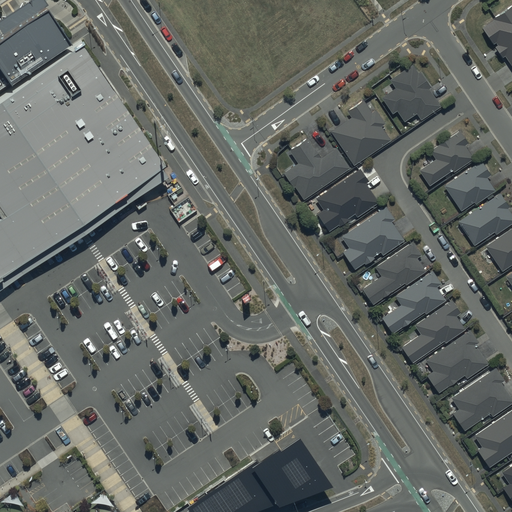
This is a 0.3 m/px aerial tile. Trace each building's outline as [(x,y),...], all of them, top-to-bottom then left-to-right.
[(31,0),(0,21),(0,89),(72,41),(46,0),(31,0)] [(511,6),(481,27),(502,58),(505,56),(511,65),(511,6)] [(0,212),(1,214),(0,215),(0,283),(81,229),(171,168),(82,37),(73,43),(72,41),(0,89),(0,212)] [(411,61),(389,76),(394,84),(380,94),(391,110),(396,107),(403,118),(415,110),(419,116),(439,102),(427,84),(428,84),(418,68),(417,69),(411,61)] [(370,115),(362,103),(348,112),(352,118),(332,132),(353,164),(388,140),(379,126),(383,123),(375,111),(370,115)] [(457,127),(428,147),(434,155),(418,167),(428,182),(451,167),(452,169),(473,155),(464,141),(466,140),(457,127)] [(319,155),(305,134),(287,146),(296,160),(282,169),(293,184),(294,183),(302,196),(349,164),(335,144),(319,155)] [(479,157),(443,182),(460,207),(472,199),(474,200),(494,186),(486,174),(489,172),(479,157)] [(359,165),(314,195),(322,206),(316,210),(328,227),(337,221),(338,222),(347,216),(347,215),(353,210),(355,213),(377,199),(364,180),(367,177),(359,165)] [(498,189),(456,218),(473,242),(493,229),(494,231),(511,218),(511,213),(507,205),(508,204),(498,189)] [(385,203),(340,233),(348,244),(341,248),(354,266),(363,259),(364,261),(373,255),(372,253),(379,248),(381,252),(403,237),(390,217),(393,215),(385,203)] [(511,223),(484,242),(501,267),(511,259),(511,223)] [(411,238),(374,263),(380,272),(361,285),(372,301),(403,280),(404,281),(424,267),(415,254),(420,251),(411,238)] [(431,267),(394,292),(400,301),(381,314),(391,330),(423,308),(424,310),(444,296),(435,283),(440,280),(431,267)] [(450,296),(413,321),(419,331),(401,343),(411,359),(443,337),(444,339),(464,325),(455,312),(459,309),(450,296)] [(469,326),(424,356),(431,367),(426,371),(427,374),(424,376),(434,392),(445,385),(447,387),(458,379),(456,377),(463,371),(465,374),(487,360),(474,341),(477,339),(469,326)] [(452,410),(449,412),(459,428),(462,426),(463,426),(488,410),(490,413),(511,398),(500,379),(503,377),(494,364),(449,394),(456,405),(451,408),(452,410)] [(478,449),(474,452),(482,465),(487,462),(488,463),(511,446),(511,405),(473,432),(481,443),(476,446),(478,449)] [(278,439),(180,504),(184,511),(248,511),(254,508),(257,511),(271,504),(273,505),(276,503),(277,506),(288,499),(289,502),(300,495),(304,493),(306,496),(308,494),(309,496),(326,485),(335,481),(300,427),(279,441),(278,439)] [(502,485),(499,488),(509,503),(511,500),(511,461),(500,469),(508,480),(501,484),(502,485)]
